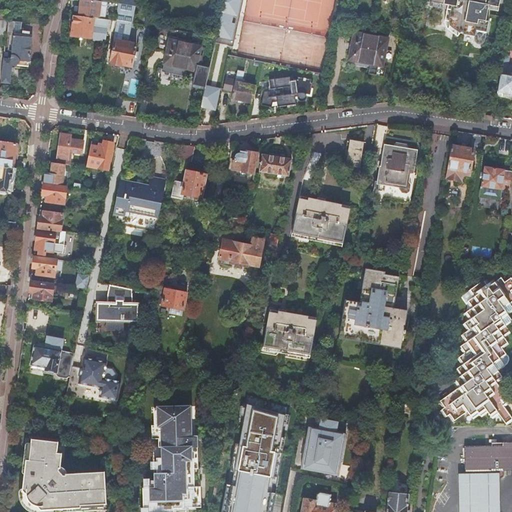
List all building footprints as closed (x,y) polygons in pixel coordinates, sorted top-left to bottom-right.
[(99,16),(101,1),(94,0),(81,0),(80,13),(99,16)] [(242,0),(226,0),(217,43),(234,45),(242,0)] [(429,0),(429,2),(448,6),(450,6),(447,21),(447,22),(447,23),(447,24),(447,26),(448,27),(449,28),(450,28),(457,33),(458,31),(460,32),(459,34),(472,36),(471,38),(471,39),(472,40),(472,41),(473,42),(473,43),(474,43),(475,44),(476,44),(477,44),(478,44),(479,44),(480,43),(481,43),(481,42),(482,41),(482,40),(483,39),(483,38),(484,39),(487,21),(484,20),(486,9),(487,5),(498,7),(499,0),(429,0)] [(135,7),(118,4),(115,21),(132,23),(135,7)] [(144,25),(153,26),(155,13),(147,12),(144,25)] [(109,20),(75,14),(71,35),(94,38),(94,40),(103,42),(103,39),(106,40),(109,20)] [(16,21),(7,21),(6,32),(14,32),(14,31),(15,32),(16,21)] [(144,25),(143,25),(141,38),(150,40),(153,26),(144,25)] [(354,33),(349,60),(382,66),(387,39),(354,33)] [(3,57),(1,81),(10,82),(11,72),(12,66),(12,65),(13,65),(14,65),(15,65),(16,64),(17,64),(17,63),(18,63),(18,62),(19,62),(20,61),(21,60),(29,61),(30,61),(32,36),(31,36),(13,34),(11,58),(3,57)] [(170,38),(165,63),(196,70),(201,46),(170,38)] [(115,40),(111,64),(122,66),(122,64),(132,66),(136,43),(115,40)] [(212,56),(207,78),(218,81),(223,58),(212,56)] [(225,70),(220,91),(231,94),(231,98),(250,102),(254,84),(241,81),(246,59),(239,57),(236,72),(225,70)] [(511,64),(502,63),(497,90),(511,93),(511,64)] [(292,76),(269,79),(270,89),(283,87),(284,95),(269,96),(268,91),(264,91),(261,105),(271,108),(272,102),(276,101),(277,107),(296,104),(295,96),(297,96),(297,98),(299,100),(301,101),(303,101),(305,100),(306,98),(306,96),(305,94),(306,93),(310,94),(311,88),(312,82),(311,82),(311,79),(298,76),(297,79),(293,79),(292,76)] [(215,90),(205,88),(197,126),(207,126),(210,109),(212,110),(215,90)] [(481,134),(473,133),(470,149),(451,146),(446,178),(461,181),(463,174),(469,175),(474,149),(478,149),(481,134)] [(45,172),(44,184),(62,186),(66,162),(71,163),(72,151),(83,153),(84,142),(71,140),(71,135),(61,134),(57,161),(53,160),(51,173),(45,172)] [(91,146),(87,165),(108,170),(114,143),(112,140),(108,139),(104,142),(103,148),(91,146)] [(351,141),(349,150),(346,165),(361,167),(365,141),(351,139),(351,141)] [(0,165),(13,168),(25,169),(26,162),(14,160),(15,153),(17,152),(18,147),(16,146),(16,144),(0,141),(0,165)] [(381,167),(379,167),(374,197),(407,202),(410,185),(411,185),(417,150),(406,148),(404,144),(396,142),(393,146),(384,145),(381,162),(382,162),(381,167)] [(182,145),(169,143),(167,155),(176,157),(180,158),(182,145)] [(190,145),(182,145),(180,158),(179,159),(187,161),(192,162),(194,150),(190,149),(190,145)] [(231,166),(256,171),(259,153),(241,150),(241,152),(238,152),(236,154),(234,153),(231,166)] [(264,154),(260,171),(286,176),(289,159),(264,154)] [(0,186),(10,188),(13,168),(0,165),(0,186)] [(501,188),(509,189),(511,173),(511,171),(504,170),(505,169),(484,166),(481,186),(501,190),(501,188)] [(206,174),(187,170),(184,182),(175,180),(172,196),(182,198),(182,194),(201,198),(206,174)] [(120,180),(111,224),(155,232),(166,180),(150,177),(149,186),(120,180)] [(44,184),(43,195),(45,195),(48,195),(47,201),(64,203),(67,187),(62,186),(44,184)] [(299,199),(292,234),(342,244),(350,210),(342,208),(343,206),(308,198),(307,201),(299,199)] [(40,216),(38,227),(55,230),(61,230),(63,214),(46,211),(45,217),(42,216),(40,216)] [(38,227),(35,249),(39,250),(39,253),(45,254),(45,250),(56,252),(57,244),(53,243),(55,230),(38,227)] [(279,236),(270,234),(268,245),(271,246),(277,247),(279,236)] [(223,240),(219,258),(229,260),(229,262),(235,264),(235,266),(241,267),(241,265),(247,266),(248,263),(258,265),(263,240),(252,238),(251,246),(223,240)] [(34,257),(33,267),(35,268),(35,273),(55,276),(57,260),(34,257)] [(400,263),(394,262),(393,268),(404,270),(406,259),(401,258),(400,263)] [(345,299),(338,337),(400,348),(406,311),(391,308),(396,278),(382,276),(383,272),(365,268),(359,302),(345,299)] [(79,274),(76,287),(87,289),(89,281),(90,276),(79,274)] [(458,386),(437,403),(441,408),(439,410),(444,417),(446,414),(452,421),(466,410),(472,418),(479,413),(481,416),(487,412),(492,418),(498,414),(506,424),(511,419),(511,415),(504,405),(507,403),(502,397),(506,394),(497,382),(503,377),(499,371),(506,365),(500,358),(507,353),(502,347),(509,342),(505,336),(511,331),(506,325),(511,320),(511,319),(508,313),(511,310),(511,304),(511,303),(511,290),(511,278),(510,276),(504,281),(501,277),(495,281),(493,278),(487,282),(484,278),(468,290),(473,296),(466,301),(471,308),(464,313),(468,319),(461,324),(466,330),(460,335),(465,342),(458,347),(463,353),(456,358),(461,364),(455,368),(460,375),(453,379),(458,386)] [(31,281),(30,291),(32,292),(32,298),(51,301),(54,284),(31,281)] [(117,286),(110,285),(108,294),(108,301),(116,301),(116,300),(116,296),(117,286)] [(132,289),(117,286),(116,296),(124,298),(124,301),(116,300),(116,301),(108,301),(108,303),(97,303),(97,321),(107,321),(107,330),(123,331),(123,321),(138,321),(138,304),(133,304),(132,289)] [(165,287),(161,305),(183,310),(187,292),(165,287)] [(269,313),(263,347),(310,355),(316,321),(308,320),(308,317),(277,312),(277,314),(269,313)] [(73,360),(74,354),(72,354),(61,352),(63,341),(47,338),(45,349),(35,348),(33,356),(31,368),(32,368),(31,373),(55,377),(56,375),(57,375),(58,377),(66,379),(69,377),(70,377),(73,360)] [(107,363),(84,359),(82,370),(79,384),(102,389),(100,398),(118,401),(122,383),(117,382),(104,380),(107,367),(107,363)] [(114,369),(107,367),(104,380),(117,382),(118,375),(114,369)] [(271,511),(291,408),(251,396),(231,511),(271,511)] [(143,508),(185,507),(199,507),(199,486),(194,486),(193,467),(199,467),(198,435),(194,435),(193,405),(158,405),(159,407),(159,425),(153,425),(151,425),(151,438),(158,438),(158,447),(154,447),(154,487),(142,488),(143,508)] [(318,428),(308,426),(301,462),(311,464),(310,470),(328,473),(329,468),(339,470),(346,433),(336,431),(338,421),(320,418),(318,428)] [(21,488),(20,490),(19,494),(19,498),(22,504),(23,506),(26,509),(31,511),(32,511),(51,511),(53,511),(56,511),(55,511),(61,511),(63,511),(66,511),(99,509),(101,508),(102,507),(102,504),(105,504),(104,471),(67,473),(66,470),(64,468),(62,467),(60,466),(62,453),(57,452),(59,441),(32,438),(31,443),(28,443),(27,443),(26,444),(23,471),(23,473),(24,473),(22,488),(21,488)] [(511,441),(491,442),(491,445),(464,446),(465,470),(465,473),(465,479),(501,478),(503,474),(503,469),(511,468),(511,441)] [(465,473),(458,473),(459,511),(501,511),(501,478),(465,479),(465,473)] [(304,497),(300,511),(333,511),(336,498),(329,496),(330,492),(319,490),(316,493),(315,499),(304,497)] [(387,508),(386,511),(406,511),(408,494),(388,491),(387,508)]
